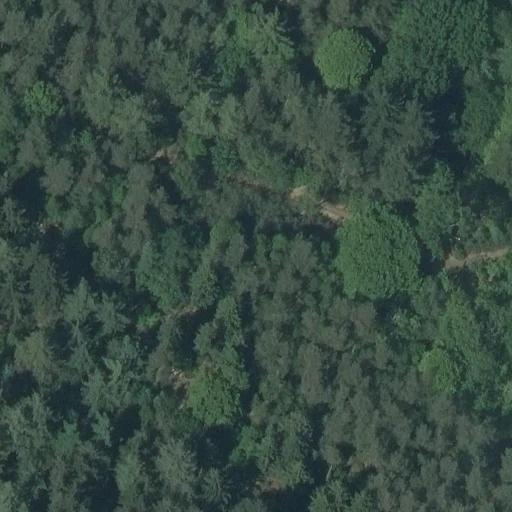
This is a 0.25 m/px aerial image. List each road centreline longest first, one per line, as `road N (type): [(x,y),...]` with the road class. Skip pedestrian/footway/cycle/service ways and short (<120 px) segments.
road 1 (track): [(253,511),(0,183)]
road 2 (track): [(111,137),(259,54)]
